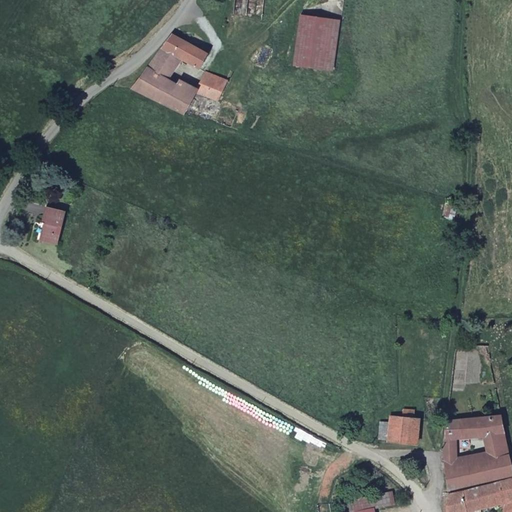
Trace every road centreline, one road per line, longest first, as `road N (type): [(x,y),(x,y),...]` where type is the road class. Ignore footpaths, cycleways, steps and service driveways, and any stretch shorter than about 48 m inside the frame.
road 1 (residential): [(0,243),(375,458)]
road 2 (unclassified): [(190,0),(145,52),(58,122),(0,223)]
